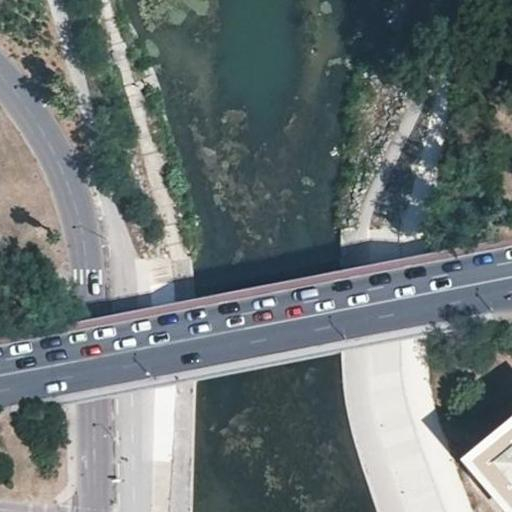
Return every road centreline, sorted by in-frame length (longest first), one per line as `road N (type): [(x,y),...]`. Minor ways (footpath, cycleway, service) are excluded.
road 1 (secondary): [(493,278),(0,375)]
road 2 (secondary): [(99,511),(91,277),(75,188),(51,133),(0,67)]
